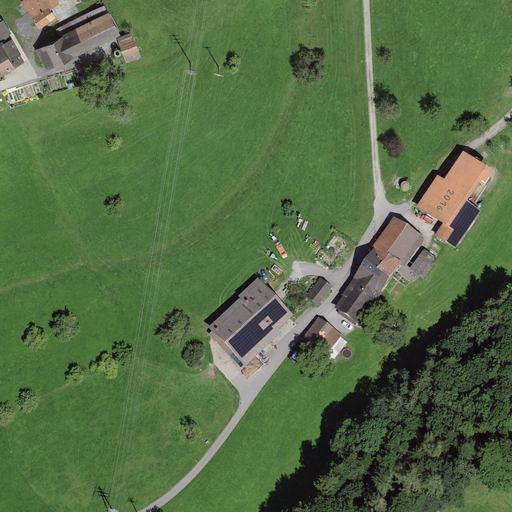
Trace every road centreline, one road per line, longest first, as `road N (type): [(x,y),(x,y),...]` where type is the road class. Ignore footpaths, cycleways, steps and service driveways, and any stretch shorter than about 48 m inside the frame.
road 1 (track): [(154,508),(217,447),(360,259),(380,218)]
road 2 (track): [(380,218),(367,0)]
road 3 (track): [(182,52),(145,67),(111,68),(85,58),(0,87)]
road 4 (track): [(511,112),(406,207),(380,218)]
